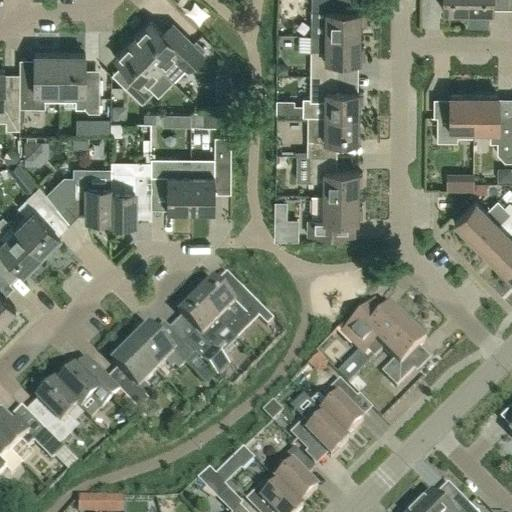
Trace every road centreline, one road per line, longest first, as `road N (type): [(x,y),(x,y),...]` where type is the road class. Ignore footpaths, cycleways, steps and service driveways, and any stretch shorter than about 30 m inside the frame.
road 1 (residential): [(503,359),(403,254),(399,47)]
road 2 (residential): [(111,279),(142,310),(202,250),(140,250)]
road 3 (residential): [(0,367),(35,332),(74,316),(111,279)]
road 4 (residential): [(0,34),(33,13),(90,13),(114,0)]
